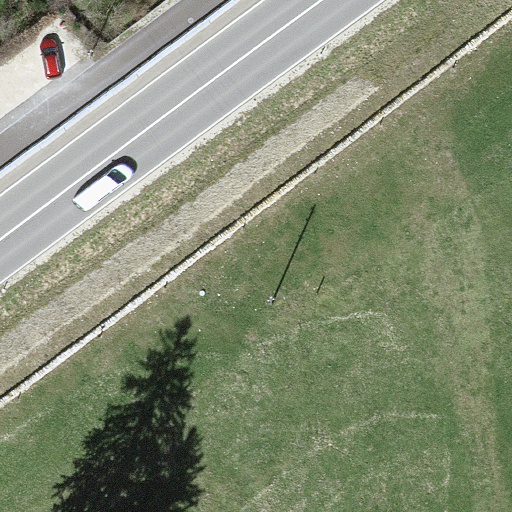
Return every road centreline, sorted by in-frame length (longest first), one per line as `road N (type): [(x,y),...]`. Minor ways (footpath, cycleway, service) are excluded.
road 1 (primary): [(309,0),(0,229)]
road 2 (track): [(494,511),(433,181)]
